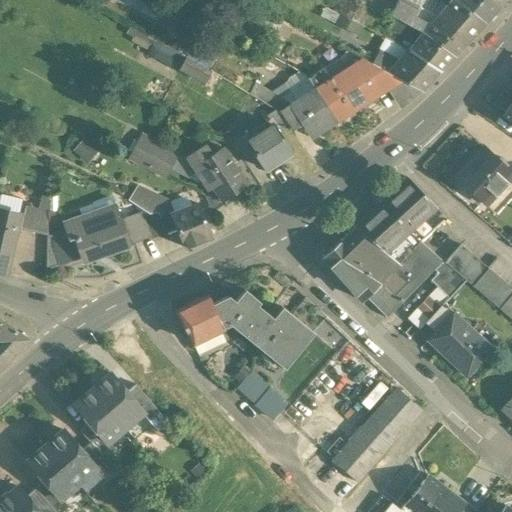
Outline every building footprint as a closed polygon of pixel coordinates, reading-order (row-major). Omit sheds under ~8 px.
[(159,0),(109,0),(109,1),(156,25),(167,4),(159,0)] [(370,8),(355,0),(339,0),(339,1),(339,2),(337,6),(338,6),(334,14),(368,32),(379,13),(370,8)] [(374,0),(355,0),(370,8),(374,0)] [(431,28),(415,20),(421,10),(408,3),(402,0),(400,0),(391,19),(396,21),(424,36),(431,28)] [(449,8),(431,0),(409,0),(408,3),(421,10),(439,19),(449,8)] [(431,0),(449,8),(455,1),(452,0),(431,0)] [(501,8),(490,0),(456,0),(455,1),(487,25),(501,8)] [(490,0),(501,8),(508,0),(490,0)] [(487,25),(455,1),(449,8),(439,19),(471,43),(487,25)] [(439,19),(421,10),(415,20),(431,28),(439,19)] [(471,43),(439,19),(431,28),(424,36),(456,59),(471,43)] [(424,36),(396,21),(386,40),(387,41),(410,53),(424,36)] [(206,71),(187,61),(187,60),(137,34),(133,42),(152,53),(150,56),(180,72),(180,73),(205,86),(211,74),(206,71)] [(456,59),(424,36),(410,53),(443,74),(456,59)] [(410,53),(387,41),(380,54),(399,65),(410,53)] [(213,58),(194,47),(187,60),(187,61),(206,71),(213,58)] [(364,62),(348,53),(345,58),(353,69),(364,62)] [(443,74),(410,53),(399,65),(390,76),(403,83),(424,94),(425,94),(443,74)] [(399,65),(380,54),(373,67),(390,76),(399,65)] [(345,58),(308,81),(316,93),(353,69),(345,58)] [(353,69),(316,93),(336,125),(389,91),(403,83),(390,76),(373,67),(364,62),(353,69)] [(306,78),(300,75),(290,82),(272,96),(274,97),(268,107),(277,112),(282,115),(291,109),(316,93),(308,81),(306,78)] [(403,83),(389,91),(405,116),(424,94),(403,83)] [(272,96),(256,87),(251,97),(268,107),(274,97),(272,96)] [(316,93),(291,109),(304,128),(312,141),(336,125),(316,93)] [(291,109),(282,115),(291,129),(294,134),(304,128),(291,109)] [(282,115),(277,112),(267,119),(270,123),(271,123),(280,136),(291,129),(282,115)] [(291,156),(292,155),(280,136),(271,123),(270,123),(244,140),(268,176),(282,167),(279,163),(280,163),(281,163),(280,162),(291,156)] [(178,159),(141,139),(130,160),(168,179),(178,159)] [(248,189),(223,150),(211,159),(204,148),(188,159),(209,192),(210,193),(214,191),(223,205),(225,204),(227,207),(241,198),(239,195),(248,189)] [(511,181),(511,175),(483,148),(470,162),(475,166),(460,181),(487,208),(511,181)] [(410,182),(356,229),(363,235),(375,245),(387,256),(411,234),(438,210),(410,182)] [(168,205),(137,190),(129,203),(138,209),(150,218),(159,216),(167,237),(178,233),(172,217),(173,217),(168,205)] [(223,205),(214,191),(210,193),(209,192),(202,197),(206,200),(213,217),(227,207),(225,204),(223,205)] [(49,199),(42,199),(39,212),(49,214),(48,215),(49,215),(49,199)] [(189,205),(180,208),(182,214),(173,217),(172,217),(178,233),(185,251),(212,241),(209,232),(201,214),(198,207),(191,210),(189,205)] [(39,212),(26,209),(20,233),(48,238),(48,215),(49,214),(39,212)] [(159,216),(150,218),(138,209),(140,216),(150,241),(151,242),(167,237),(159,216)] [(210,210),(201,214),(209,232),(217,229),(210,210)] [(118,212),(87,223),(85,218),(63,226),(66,234),(69,244),(74,242),(81,261),(111,251),(113,256),(131,249),(131,248),(122,222),(118,212)] [(0,213),(0,277),(5,279),(20,218),(0,213)] [(140,216),(122,222),(131,248),(140,244),(150,241),(140,216)] [(356,229),(340,245),(344,249),(352,243),(363,235),(356,229)] [(66,234),(52,239),(52,252),(59,270),(81,261),(74,242),(69,244),(66,234)] [(411,234),(387,256),(399,267),(421,244),(411,234)] [(363,235),(352,243),(362,254),(375,245),(363,235)] [(52,239),(48,239),(47,274),(59,270),(52,252),(52,239)] [(362,254),(352,243),(344,249),(340,245),(324,260),(364,304),(365,304),(376,316),(379,313),(405,287),(393,274),(390,277),(379,272),(375,270),(362,254)] [(387,256),(375,245),(362,254),(375,270),(379,272),(390,277),(393,274),(405,287),(379,313),(388,322),(433,277),(445,265),(421,244),(399,267),(387,256)] [(490,271),(463,248),(447,266),(467,283),(474,289),(490,271)] [(433,277),(435,279),(438,276),(444,282),(441,285),(442,286),(405,326),(417,336),(427,325),(445,307),(467,283),(447,266),(445,265),(433,277)] [(511,289),(490,271),(474,289),(511,321),(511,289)] [(290,285),(278,275),(272,281),(284,292),(290,285)] [(435,279),(425,289),(432,295),(441,285),(444,282),(438,276),(435,279)] [(245,292),(236,304),(229,299),(213,307),(212,307),(224,331),(231,327),(285,371),(315,336),(283,310),(274,321),(258,308),(261,305),(245,292)] [(209,299),(200,303),(199,301),(186,307),(187,309),(178,314),(185,330),(184,330),(186,335),(188,335),(194,346),(224,331),(212,307),(213,307),(209,299)] [(445,307),(427,325),(436,334),(454,316),(445,307)] [(489,348),(454,315),(454,316),(436,334),(432,339),(454,360),(451,364),(467,379),(479,366),(476,362),(489,348)] [(27,342),(0,322),(0,346),(15,357),(27,342)] [(0,372),(15,357),(0,346),(0,372)] [(270,390),(252,374),(238,390),(256,405),(270,390)] [(127,395),(111,377),(93,392),(125,430),(142,416),(143,415),(127,395)] [(159,415),(136,387),(127,395),(143,415),(142,416),(149,424),(159,415)] [(287,406),(270,391),(256,407),(274,422),(287,406)] [(420,413),(395,391),(376,414),(401,435),(420,413)] [(125,430),(93,392),(74,408),(107,446),(108,444),(125,430)] [(511,400),(502,411),(511,421),(511,400)] [(401,435),(376,414),(314,485),(339,507),(401,435)] [(107,446),(90,426),(80,434),(90,445),(104,461),(115,452),(108,444),(107,446)] [(81,453),(64,433),(46,448),(78,486),(95,472),(96,471),(81,453)] [(104,461),(90,445),(81,453),(96,471),(95,472),(103,481),(114,472),(104,461)] [(78,486),(46,448),(28,464),(45,484),(60,502),(61,501),(78,486)] [(460,511),(465,506),(428,477),(399,511),(398,511),(391,506),(386,511),(460,511)] [(60,502),(45,484),(35,491),(52,511),(66,511),(69,510),(61,501),(60,502)] [(19,490),(9,498),(8,497),(0,503),(0,508),(3,511),(37,511),(27,499),(19,490)] [(52,511),(35,491),(27,499),(37,511),(52,511)]
